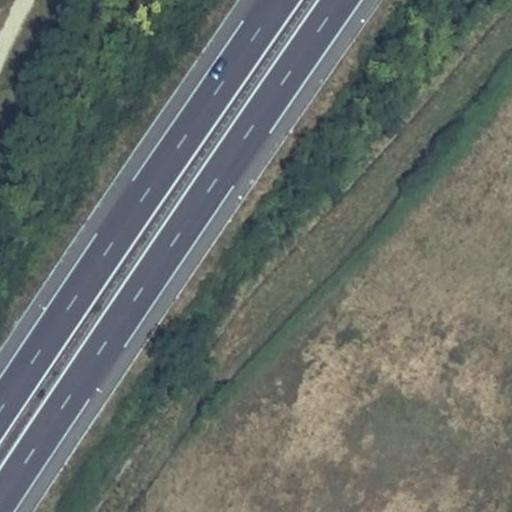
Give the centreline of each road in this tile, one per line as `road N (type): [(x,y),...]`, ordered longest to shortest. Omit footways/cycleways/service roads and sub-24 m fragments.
road 1 (motorway): [(0,501),(340,0)]
road 2 (motorway): [(281,0),(0,411)]
